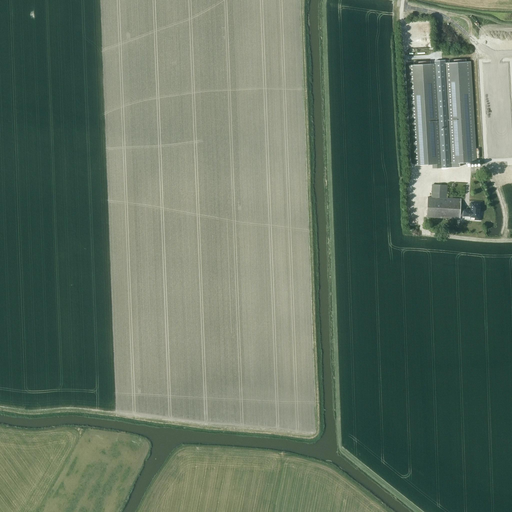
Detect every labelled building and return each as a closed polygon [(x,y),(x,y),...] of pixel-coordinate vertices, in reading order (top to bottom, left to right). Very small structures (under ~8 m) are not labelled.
[(449,60),(449,63),(445,63),(451,167),(459,167),(459,163),(476,162),(470,62),(466,62),(466,59),(449,60)] [(445,63),(445,60),(434,61),(435,64),(441,168),(451,167),(445,63)] [(511,79),(511,60),(480,61),(487,161),(508,160),(509,164),(511,163),(511,79)] [(433,164),(433,168),(441,168),(435,64),(431,64),(431,61),(414,62),(414,65),(410,65),(415,165),(433,164)] [(427,217),(456,219),(456,218),(460,218),(460,216),(465,217),(464,220),(470,220),(470,217),(475,217),(475,220),(480,220),(480,216),(479,216),(480,203),(472,203),(471,210),(464,210),(464,211),(460,211),(461,199),(447,198),(447,187),(432,186),(431,197),(428,197),(427,217)]
